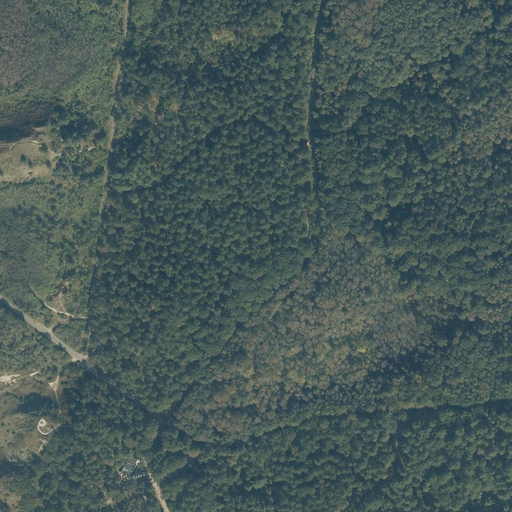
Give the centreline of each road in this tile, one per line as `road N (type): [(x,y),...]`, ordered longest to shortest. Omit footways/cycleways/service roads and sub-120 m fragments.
road 1 (unclassified): [(322,0),(309,117),(317,238),(229,331),(164,418)]
road 2 (unclassified): [(511,397),(326,411),(223,440),(191,435),(164,418)]
road 3 (unclassified): [(164,418),(0,298)]
